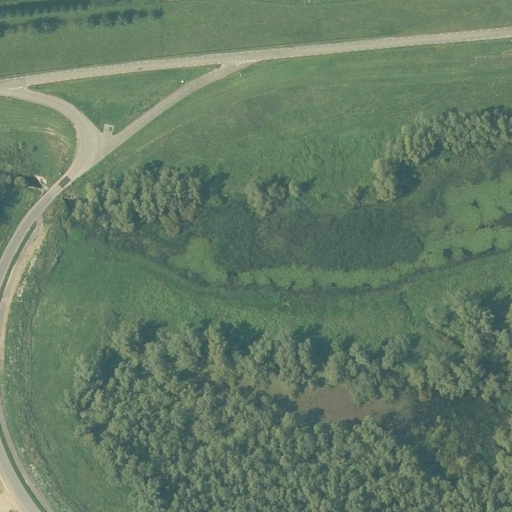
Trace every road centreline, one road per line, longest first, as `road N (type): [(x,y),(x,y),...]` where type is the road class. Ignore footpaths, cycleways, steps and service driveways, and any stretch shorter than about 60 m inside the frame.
road 1 (unclassified): [(511,33),(255,54)]
road 2 (unclassified): [(255,54),(0,83)]
road 3 (unclassified): [(96,154),(184,90),(255,54)]
road 4 (unclassified): [(96,154),(35,210),(0,270)]
road 5 (unclassified): [(96,154),(73,113),(0,85)]
